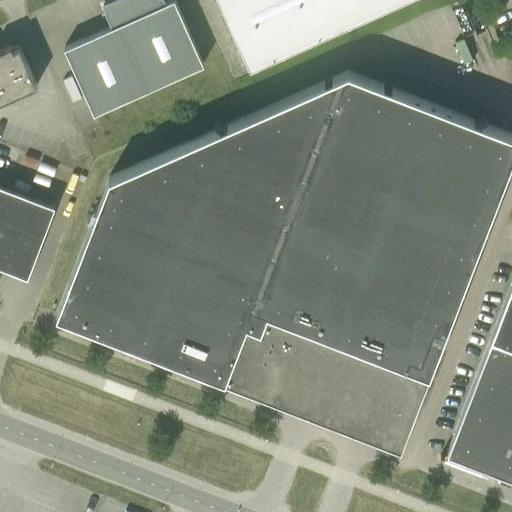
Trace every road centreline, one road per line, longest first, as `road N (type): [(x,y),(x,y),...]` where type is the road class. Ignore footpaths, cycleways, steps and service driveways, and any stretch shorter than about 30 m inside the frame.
road 1 (unknown): [(511,240),(417,469)]
road 2 (residential): [(221,511),(0,426)]
road 3 (unknown): [(511,103),(390,44)]
